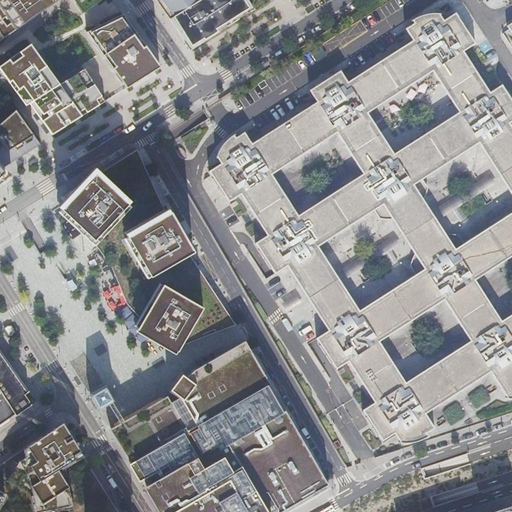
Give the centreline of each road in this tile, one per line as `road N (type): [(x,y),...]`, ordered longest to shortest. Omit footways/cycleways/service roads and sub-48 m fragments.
road 1 (residential): [(140,127),(353,494)]
road 2 (tertiary): [(511,432),(353,494)]
road 3 (residential): [(140,127),(0,218)]
road 4 (residential): [(345,0),(206,86)]
road 5 (residential): [(139,511),(69,394)]
road 6 (residential): [(69,394),(0,287)]
